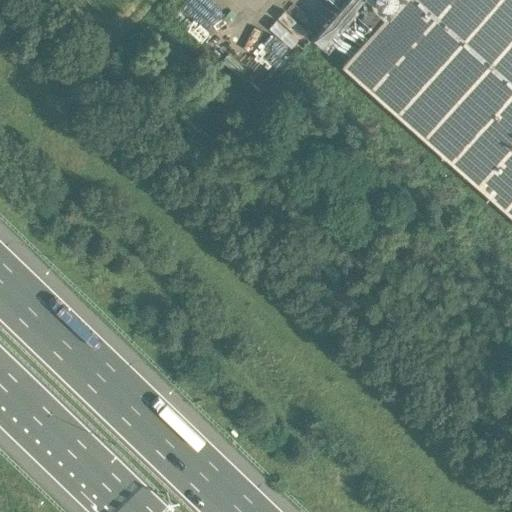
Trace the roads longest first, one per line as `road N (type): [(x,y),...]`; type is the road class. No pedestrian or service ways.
road 1 (motorway): [(232,511),(0,286)]
road 2 (motorway): [(0,378),(139,511)]
